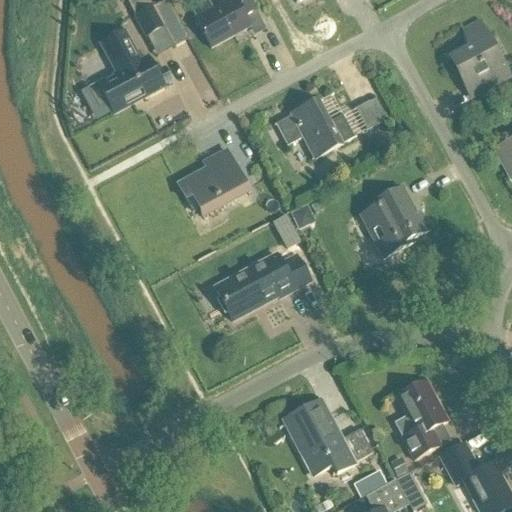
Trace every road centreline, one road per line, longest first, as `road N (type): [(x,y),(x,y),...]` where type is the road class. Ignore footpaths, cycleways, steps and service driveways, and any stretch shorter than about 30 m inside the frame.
road 1 (unclassified): [(99,475),(377,346),(503,347)]
road 2 (residential): [(511,245),(385,32)]
road 3 (residential): [(177,140),(385,32)]
road 4 (tertiary): [(99,475),(28,330)]
